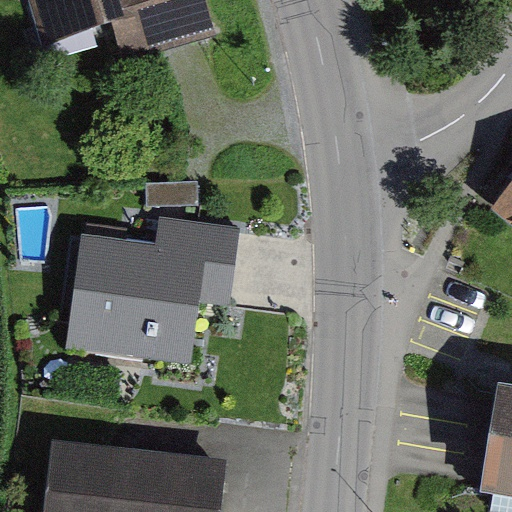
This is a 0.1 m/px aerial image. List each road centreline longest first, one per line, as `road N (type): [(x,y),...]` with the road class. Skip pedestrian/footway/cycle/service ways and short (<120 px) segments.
road 1 (tertiary): [(342,156),(357,331),(341,511)]
road 2 (residential): [(511,64),(444,133),(342,156)]
road 3 (tertiary): [(307,0),(342,156)]
